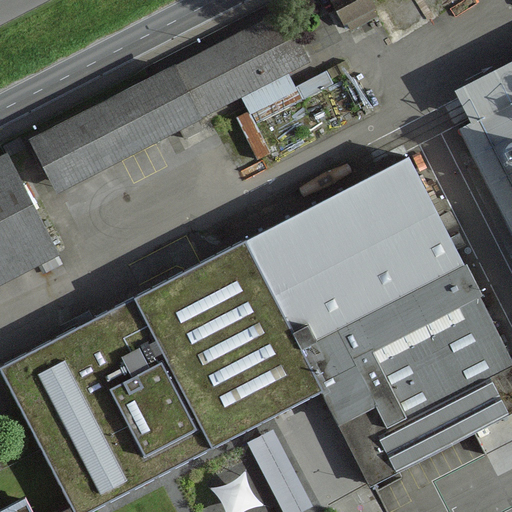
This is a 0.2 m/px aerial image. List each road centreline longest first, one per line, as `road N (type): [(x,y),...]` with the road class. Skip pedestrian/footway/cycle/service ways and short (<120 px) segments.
road 1 (tertiary): [(221,0),(0,112)]
road 2 (unknown): [(411,109),(511,329)]
